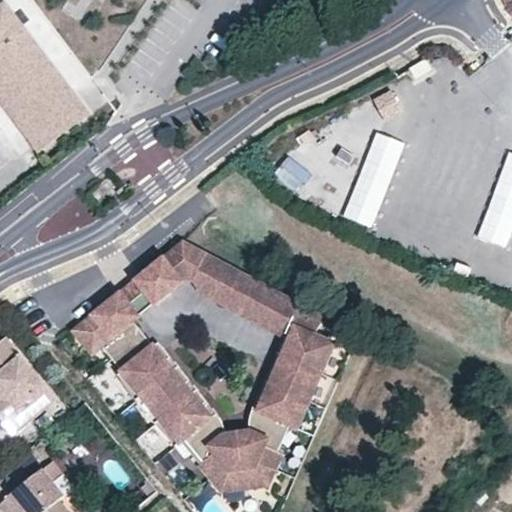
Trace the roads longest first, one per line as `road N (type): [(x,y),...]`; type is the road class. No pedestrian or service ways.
road 1 (residential): [(0,272),(96,233),(259,105),(370,50),(441,0)]
road 2 (residential): [(414,0),(372,29),(143,132),(0,244)]
